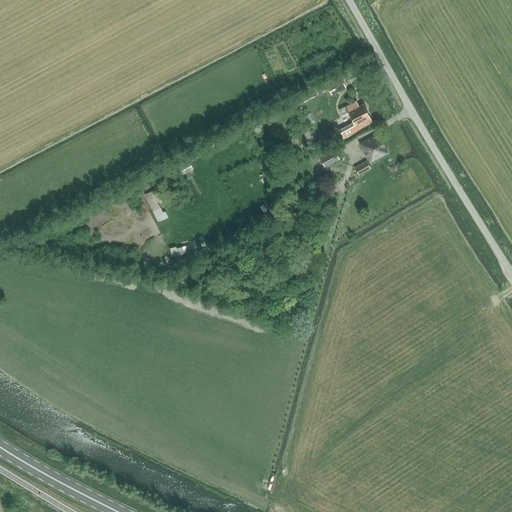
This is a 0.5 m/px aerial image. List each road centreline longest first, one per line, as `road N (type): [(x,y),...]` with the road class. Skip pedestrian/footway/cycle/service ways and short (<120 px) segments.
road 1 (unclassified): [(511,277),(349,0)]
road 2 (primary): [(119,511),(0,447)]
